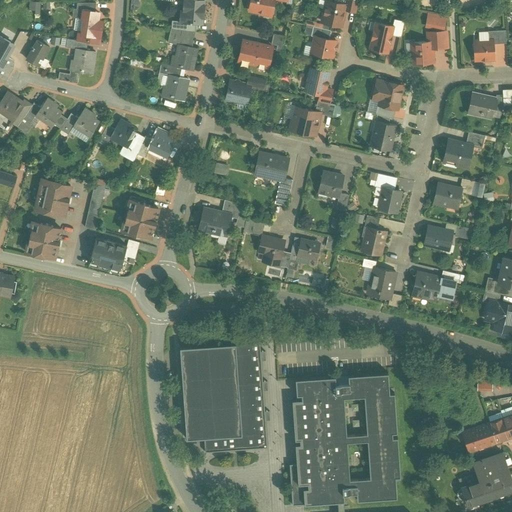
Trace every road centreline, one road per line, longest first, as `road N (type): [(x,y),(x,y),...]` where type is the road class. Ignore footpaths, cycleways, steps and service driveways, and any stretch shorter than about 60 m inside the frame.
road 1 (residential): [(182,291),(274,296),(511,356)]
road 2 (residential): [(159,312),(165,444),(196,511)]
road 3 (residential): [(201,125),(166,272)]
road 4 (residential): [(143,290),(0,257)]
road 5 (residential): [(225,0),(201,125)]
